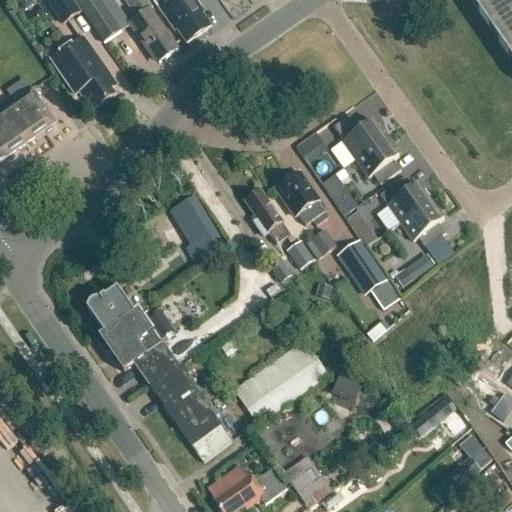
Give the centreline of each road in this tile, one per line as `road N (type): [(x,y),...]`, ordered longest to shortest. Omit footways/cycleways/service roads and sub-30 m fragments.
road 1 (residential): [(511,193),(483,209),(464,198),(323,0)]
road 2 (tertiary): [(174,511),(6,267)]
road 3 (unclassified): [(6,267),(121,179),(169,128)]
road 4 (unclassified): [(169,128),(201,78),(312,0)]
road 5 (unclassified): [(169,128),(241,143),(291,138)]
